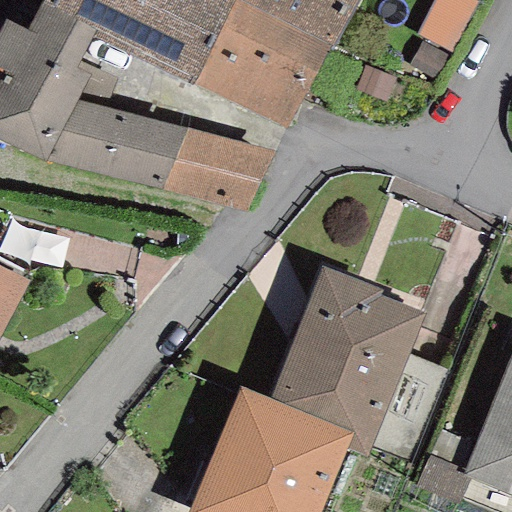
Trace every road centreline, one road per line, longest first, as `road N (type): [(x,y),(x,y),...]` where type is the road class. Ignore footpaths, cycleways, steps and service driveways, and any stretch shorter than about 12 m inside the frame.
road 1 (residential): [(420,174),(336,151),(294,163),(0,510)]
road 2 (residential): [(420,174),(511,20)]
